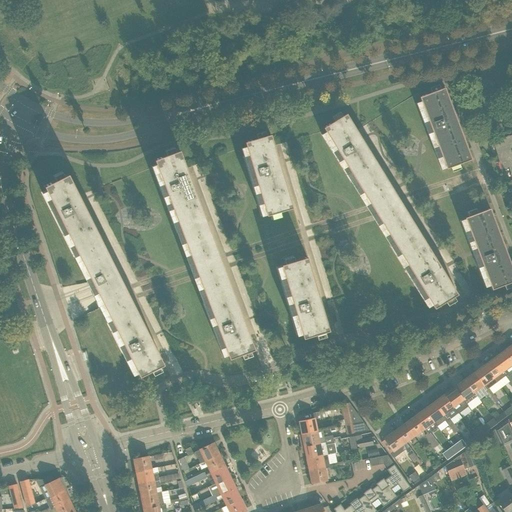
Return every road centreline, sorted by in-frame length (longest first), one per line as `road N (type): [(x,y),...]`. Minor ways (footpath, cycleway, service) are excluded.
road 1 (tertiary): [(209,106),(511,30)]
road 2 (residential): [(87,450),(0,180)]
road 3 (unclassified): [(278,407),(385,372),(511,314)]
road 4 (tertiary): [(18,123),(100,139),(209,106)]
road 5 (unclassified): [(87,450),(278,407)]
road 6 (tertiary): [(209,106),(109,122),(26,103)]
